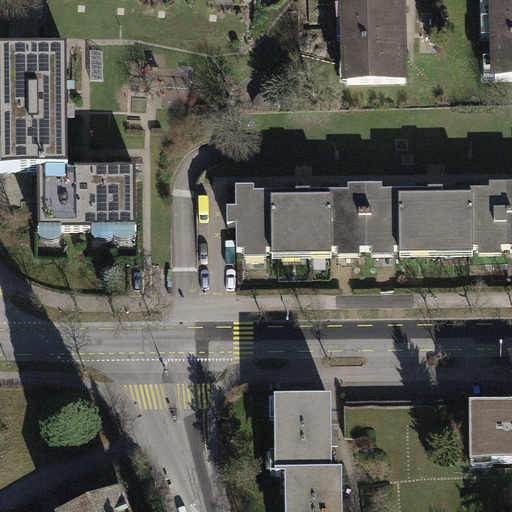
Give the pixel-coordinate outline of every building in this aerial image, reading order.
[(412,0),(347,0),(348,89),(413,88),(412,0)] [(511,0),(492,0),(495,89),(511,88),(511,0)] [(77,67),(5,66),(4,182),(44,183),(43,242),(147,244),(148,180),(100,179),(76,179),(76,123),(77,67)] [(511,195),(241,198),(241,267),(511,263),(511,195)] [(339,415),(285,418),(285,488),(293,488),(293,511),(349,511),(349,488),(340,488),(340,447),(339,415)] [(511,417),(477,418),(478,473),(511,471),(511,417)] [(133,511),(128,497),(88,511),(133,511)]
